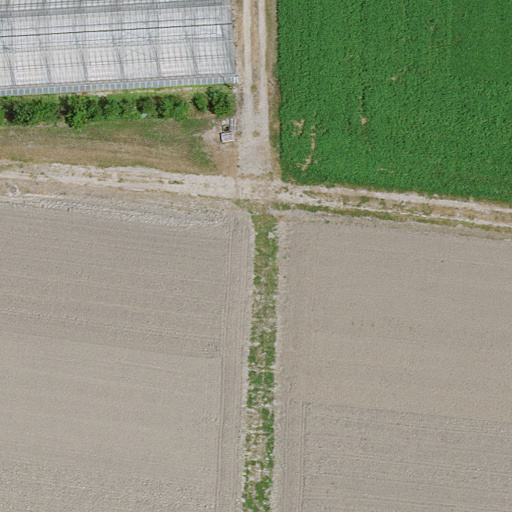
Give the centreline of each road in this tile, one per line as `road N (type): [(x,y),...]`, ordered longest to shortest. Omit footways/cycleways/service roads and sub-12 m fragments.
road 1 (track): [(261,192),(0,165)]
road 2 (track): [(511,220),(261,192)]
road 3 (track): [(252,0),(261,192)]
